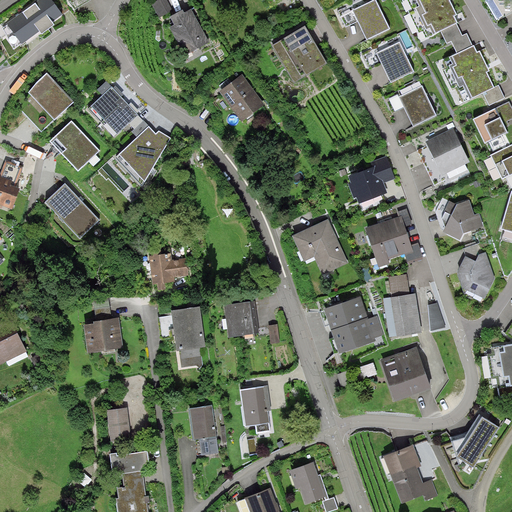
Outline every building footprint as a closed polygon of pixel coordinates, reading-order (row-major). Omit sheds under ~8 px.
[(65,25),(50,0),(36,0),(0,21),(0,25),(16,53),(65,25)] [(166,0),(159,0),(153,4),(161,17),(173,10),(166,0)] [(360,21),(368,38),(388,29),(374,0),(373,0),(354,9),(360,21)] [(410,0),(415,9),(435,0),(410,0)] [(435,0),(415,9),(428,37),(441,30),(457,23),(454,16),(458,15),(450,0),(435,0)] [(346,26),(360,21),(354,9),(348,6),(339,10),(346,26)] [(211,41),(191,9),(185,12),(182,9),(170,16),(176,25),(171,28),(187,55),(211,41)] [(457,23),(441,30),(447,43),(452,41),(463,35),(457,23)] [(305,26),(273,46),(295,84),(328,64),(305,26)] [(463,35),(452,41),(457,53),(473,45),(467,33),(463,35)] [(383,64),(392,82),(413,72),(399,43),(378,52),(383,64)] [(450,65),(455,75),(485,60),(480,50),(477,52),(473,45),(457,53),(449,57),(453,64),(450,65)] [(368,70),(383,64),(378,52),(376,47),(361,53),(368,70)] [(485,60),(455,75),(460,87),(464,85),(470,98),(482,93),(494,86),(487,72),(490,71),(485,60)] [(42,85),(49,79),(40,69),(33,76),(42,85)] [(243,74),(220,92),(243,121),(266,103),(243,74)] [(46,133),(75,106),(49,79),(42,85),(16,110),(25,119),(37,108),(42,114),(35,121),(46,133)] [(96,85),(103,92),(110,86),(104,79),(96,85)] [(494,86),(482,93),(490,107),(506,98),(499,84),(494,86)] [(404,107),(412,124),(432,115),(419,85),(398,94),(404,107)] [(86,107),(99,122),(123,101),(110,86),(103,92),(86,107)] [(391,113),(404,107),(398,94),(397,91),(384,97),(391,113)] [(123,101),(99,122),(112,137),(128,124),(136,116),(123,101)] [(499,107),(505,121),(511,117),(511,108),(509,102),(499,107)] [(499,107),(473,118),(485,144),(510,133),(505,121),(499,107)] [(136,116),(128,124),(136,133),(145,125),(136,116)] [(97,150),(70,122),(54,137),(66,149),(60,155),(75,171),(97,150)] [(152,133),(145,125),(136,133),(117,150),(142,177),(169,135),(157,128),(152,133)] [(452,128),(427,139),(430,144),(444,173),(471,162),(452,128)] [(447,180),(444,173),(430,144),(417,150),(435,186),(447,180)] [(511,144),(490,155),(502,180),(511,175),(511,144)] [(142,177),(117,150),(97,167),(122,195),(142,177)] [(348,175),(360,203),(383,193),(379,183),(394,177),(386,156),(370,162),(372,166),(348,175)] [(0,171),(0,178),(13,183),(19,166),(4,160),(0,171)] [(0,199),(10,203),(16,185),(13,183),(0,178),(0,199)] [(480,178),(473,181),(476,187),(482,184),(480,178)] [(98,218),(65,184),(44,204),(67,228),(71,224),(81,234),(98,218)] [(511,189),(511,190),(500,229),(511,231),(511,189)] [(444,233),(458,240),(462,232),(483,224),(480,213),(475,215),(470,198),(454,202),(448,200),(442,214),(446,225),(444,233)] [(402,215),(405,227),(412,224),(407,207),(397,211),(399,216),(402,215)] [(399,216),(367,226),(379,266),(390,263),(388,257),(407,251),(412,250),(411,245),(405,227),(402,215),(399,216)] [(349,264),(330,219),(294,234),(305,260),(315,256),(323,275),(349,264)] [(412,250),(407,251),(411,263),(423,258),(418,242),(411,245),(412,250)] [(147,253),(150,281),(170,278),(170,275),(186,273),(184,259),(168,261),(167,250),(147,253)] [(485,300),(496,278),(484,251),(478,252),(474,260),(466,255),(457,272),(461,285),(485,300)] [(393,296),(409,294),(407,275),(391,277),(393,296)] [(384,297),(390,335),(421,330),(415,293),(409,294),(393,296),(384,297)] [(361,295),(324,307),(331,328),(368,315),(361,295)] [(90,298),(93,320),(107,318),(105,296),(90,298)] [(224,303),(227,335),(255,332),(251,300),(224,303)] [(446,325),(437,302),(430,304),(431,329),(446,325)] [(170,308),(175,349),(178,348),(198,346),(202,346),(197,305),(170,308)] [(369,318),(368,315),(331,328),(339,352),(375,340),(374,337),(383,334),(377,315),(369,318)] [(82,321),(85,349),(120,345),(117,317),(107,318),(93,320),(82,321)] [(11,327),(0,332),(0,362),(22,353),(11,327)] [(496,379),(498,389),(511,386),(511,344),(491,349),(492,353),(487,355),(492,380),(496,379)] [(200,365),(198,346),(178,348),(181,367),(200,365)] [(417,346),(382,359),(396,400),(432,388),(417,346)] [(265,386),(239,388),(243,421),(268,419),(265,386)] [(179,399),(166,401),(168,412),(181,411),(179,399)] [(221,455),(212,405),(188,409),(194,441),(195,441),(198,456),(201,456),(202,458),(221,455)] [(107,412),(111,443),(132,441),(128,409),(107,412)] [(468,432),(451,438),(459,465),(465,463),(473,468),(499,428),(479,416),(468,432)] [(384,458),(402,504),(424,496),(426,501),(439,496),(432,480),(424,483),(419,472),(417,468),(421,466),(413,446),(384,458)] [(117,454),(111,455),(114,479),(123,478),(125,489),(118,490),(119,500),(117,501),(118,511),(147,511),(147,504),(151,504),(150,495),(147,495),(143,472),(150,471),(148,453),(118,457),(117,454)] [(326,498),(314,463),(290,471),(296,491),(300,489),(306,505),(326,498)] [(279,511),(270,489),(246,498),(251,511),(279,511)] [(334,498),(323,502),(326,511),(330,511),(338,509),(334,498)]
